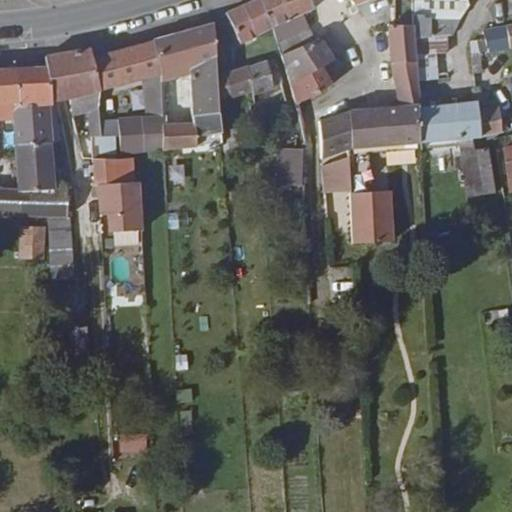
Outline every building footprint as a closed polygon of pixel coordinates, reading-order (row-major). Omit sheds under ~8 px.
[(257,0),(254,2),(246,6),(259,34),(273,29),(262,0),(257,0)] [(262,0),(273,29),(282,57),(311,46),(299,16),(302,15),(313,10),(308,0),(262,0)] [(468,6),(461,6),(460,0),(414,0),(415,15),(425,14),(426,21),(457,20),(468,6)] [(228,15),(240,42),(259,34),(246,6),(237,10),(228,15)] [(416,40),(449,39),(457,20),(426,21),(425,14),(415,15),(415,29),(416,40)] [(216,75),(212,28),(182,36),(153,44),(159,73),(163,99),(166,133),(166,151),(166,170),(177,169),(176,150),(190,148),(221,144),(218,96),(216,75)] [(507,28),(486,32),(488,41),(489,51),(510,47),(507,28)] [(392,45),(392,66),(396,83),(418,82),(418,80),(417,58),(416,40),(415,29),(391,29),(392,45)] [(447,56),(446,48),(449,39),(416,40),(417,58),(435,57),(447,56)] [(482,52),(489,51),(488,41),(480,43),(482,52)] [(327,52),(321,42),(311,46),(282,57),(290,81),(323,67),(333,61),(327,52)] [(480,43),(473,44),(474,54),(482,52),(480,43)] [(159,73),(153,44),(125,50),(91,58),(98,90),(125,85),(129,118),(102,120),(105,141),(114,140),(113,127),(118,126),(122,155),(166,151),(166,133),(163,99),(159,73)] [(97,111),(98,100),(98,90),(91,58),(89,51),(74,53),(60,55),(67,104),(69,111),(84,111),(97,111)] [(476,75),(485,73),(482,52),(474,54),(476,75)] [(59,104),(67,104),(60,55),(53,55),(45,56),(46,66),(51,104),(59,104)] [(418,80),(436,79),(435,57),(417,58),(418,80)] [(277,74),(275,61),(264,64),(266,76),(277,74)] [(277,74),(266,76),(264,64),(249,68),(253,90),(279,85),(277,74)] [(330,83),(343,76),(337,65),(325,71),(330,83)] [(51,104),(46,66),(20,68),(24,103),(51,104)] [(330,83),(325,71),(323,67),(290,81),(296,104),(311,99),(318,96),(323,93),(332,86),(330,83)] [(24,103),(20,68),(0,68),(0,90),(2,104),(24,103)] [(234,94),(253,90),(249,68),(230,72),(234,94)] [(230,94),(234,94),(230,72),(216,75),(218,96),(230,94)] [(419,103),(418,82),(396,83),(400,104),(419,103)] [(57,123),(51,104),(24,103),(18,112),(19,144),(47,141),(45,124),(57,123)] [(352,148),(422,144),(420,109),(419,103),(400,104),(401,108),(373,110),(355,111),(347,112),(352,148)] [(474,105),(453,106),(420,109),(422,144),(461,141),(462,153),(455,154),(460,199),(495,194),(489,152),(477,152),(474,105)] [(95,135),(96,121),(97,111),(84,111),(88,142),(94,141),(93,135),(95,135)] [(325,150),(347,148),(352,148),(347,112),(334,115),(318,119),(325,150)] [(482,136),(502,132),(500,112),(480,114),(482,136)] [(114,140),(105,141),(102,120),(96,121),(95,135),(93,135),(94,141),(88,142),(91,161),(103,160),(116,162),(114,140)] [(47,141),(62,139),(57,123),(45,124),(47,141)] [(223,150),(246,149),(245,127),(222,128),(223,150)] [(52,183),(47,141),(19,144),(21,185),(52,183)] [(281,150),(280,184),(290,185),(294,179),(295,151),(281,150)] [(303,177),(305,151),(295,151),(294,179),(290,185),(300,186),(303,177)] [(134,183),(132,162),(116,162),(103,160),(91,161),(94,184),(99,184),(101,215),(107,214),(109,231),(140,229),(137,182),(134,183)] [(351,234),(389,231),(386,176),(348,178),(351,234)] [(0,215),(49,219),(66,220),(63,183),(52,183),(21,185),(21,189),(2,188),(0,187),(0,215)] [(51,239),(67,238),(66,220),(49,219),(51,239)] [(18,222),(17,256),(42,257),(44,223),(18,222)] [(51,239),(52,259),(69,258),(67,238),(51,239)] [(53,277),(70,276),(69,258),(52,259),(53,277)] [(72,353),(89,352),(87,325),(70,326),(72,353)] [(120,451),(146,450),(146,432),(119,432),(120,451)]
